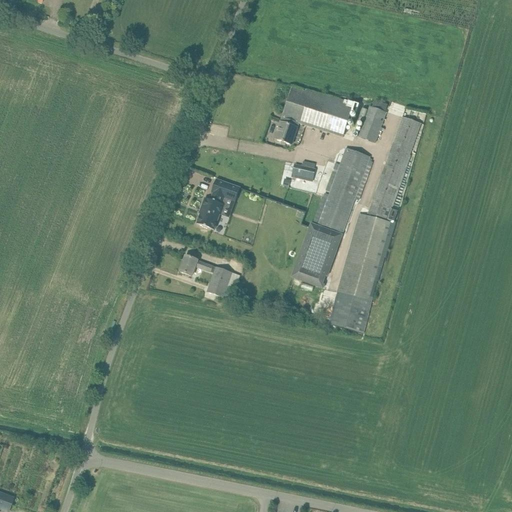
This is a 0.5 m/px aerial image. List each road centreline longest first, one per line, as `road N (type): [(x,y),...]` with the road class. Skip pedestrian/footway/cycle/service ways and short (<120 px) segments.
road 1 (unclassified): [(62,511),(115,325),(210,81)]
road 2 (unclassified): [(210,81),(0,14)]
